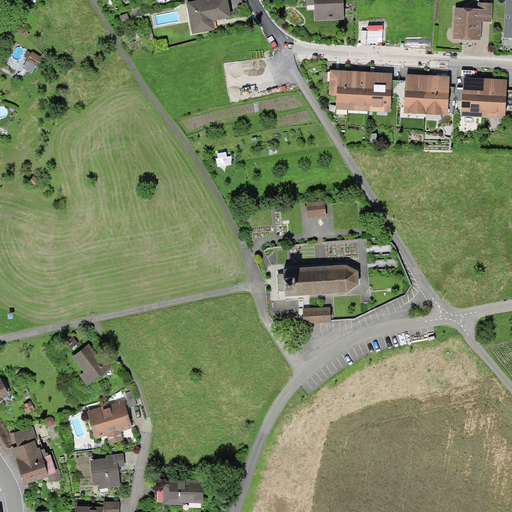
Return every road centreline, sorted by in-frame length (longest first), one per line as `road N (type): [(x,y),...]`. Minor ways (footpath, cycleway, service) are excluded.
road 1 (residential): [(238,511),(303,371),(355,337),(452,317)]
road 2 (residential): [(452,317),(285,54)]
road 3 (residential): [(511,60),(285,54)]
